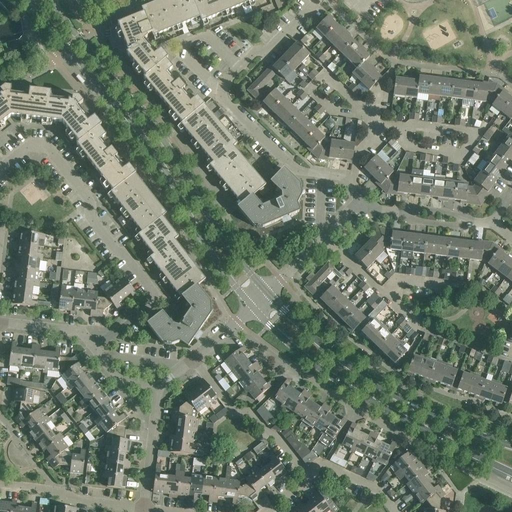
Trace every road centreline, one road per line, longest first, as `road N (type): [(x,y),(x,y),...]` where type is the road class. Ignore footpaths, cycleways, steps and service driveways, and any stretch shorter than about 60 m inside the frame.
road 1 (secondary): [(23,0),(159,159),(214,261),(252,307)]
road 2 (secondary): [(267,293),(157,132),(51,0)]
road 3 (residential): [(94,348),(149,307),(150,294),(92,220),(88,199),(52,150),(30,147),(0,170)]
road 4 (secondary): [(252,307),(343,384),(511,473)]
road 5 (residential): [(352,187),(340,177),(299,172),(222,93),(253,52),(265,51),(318,0)]
road 6 (secondary): [(511,446),(435,418),(356,372),(267,293)]
road 7 (residential): [(306,477),(275,435),(252,411),(234,409),(193,358)]
road 8 (residential): [(143,509),(0,484)]
road 9 (residential): [(267,293),(362,198)]
road 10 (residential): [(143,509),(157,387)]
